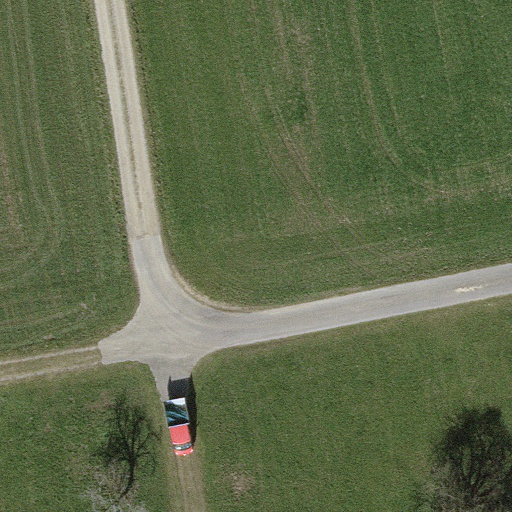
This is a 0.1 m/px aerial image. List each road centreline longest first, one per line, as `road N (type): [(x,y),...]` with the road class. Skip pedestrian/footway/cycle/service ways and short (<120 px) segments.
road 1 (track): [(164,352),(109,0)]
road 2 (track): [(511,287),(164,352)]
road 3 (track): [(164,352),(0,374)]
road 4 (track): [(164,352),(190,511)]
